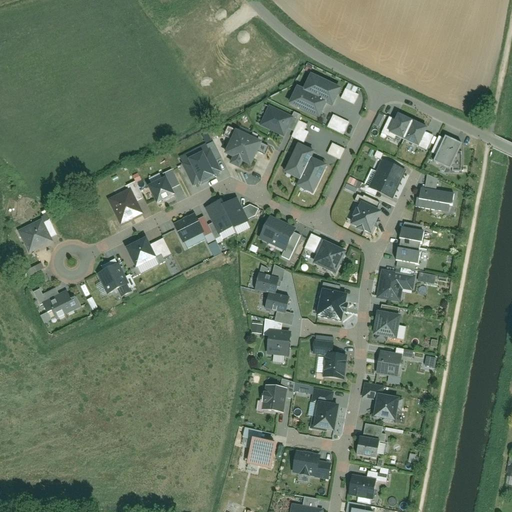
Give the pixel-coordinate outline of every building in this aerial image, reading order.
[(345,93),(314,79),(307,94),(301,91),(291,110),(323,124),(331,108),(336,110),(345,93)] [(343,103),(357,108),(361,99),(357,97),(359,91),(350,87),(343,103)] [(296,115),(294,120),(270,109),(262,129),(287,141),(290,133),(296,136),(301,125),(304,119),(296,115)] [(381,114),(378,125),(384,127),(387,115),(381,114)] [(419,148),(427,130),(398,116),(390,134),(419,148)] [(329,131),(346,139),(351,127),(335,118),(329,131)] [(307,134),(309,129),(301,125),(296,136),(293,142),(300,145),(287,178),(303,186),(300,192),(315,199),(329,170),(316,164),(318,157),(306,149),(311,136),(307,134)] [(236,164),(234,170),(243,174),(245,168),(254,172),(264,147),(238,134),(227,160),(236,164)] [(465,150),(441,140),(433,157),(440,161),(437,168),(442,170),(439,177),(448,181),(451,174),(455,177),(465,177),(465,150)] [(346,153),(335,147),(329,157),(342,164),(346,153)] [(198,161),(184,167),(195,190),(201,187),(203,189),(219,182),(217,179),(224,176),(212,152),(210,153),(208,148),(194,155),(198,161)] [(405,172),(383,162),(377,174),(372,171),(365,187),(392,199),(405,172)] [(178,200),(169,183),(162,185),(158,178),(150,181),(154,188),(151,190),(161,209),(178,200)] [(440,183),(429,178),(427,192),(422,191),(421,212),(454,216),(455,197),(439,194),(440,183)] [(146,202),(137,185),(129,190),(131,193),(110,204),(123,229),(146,218),(139,205),(146,202)] [(385,217),(379,214),(381,208),(366,200),(365,202),(359,199),(356,207),(362,210),(353,229),(375,241),(385,217)] [(245,213),(239,203),(228,209),(225,205),(206,212),(224,245),(238,237),(240,239),(253,232),(250,224),(259,221),(261,214),(253,209),(245,213)] [(197,218),(177,228),(185,247),(204,237),(209,247),(217,244),(206,221),(200,224),(197,218)] [(304,240),(297,237),(298,233),(272,221),(262,244),(285,255),(283,261),(292,265),(304,240)] [(46,226),(42,223),(20,234),(31,257),(55,245),(53,242),(59,239),(52,224),(46,226)] [(378,303),(404,307),(405,295),(416,296),(417,286),(437,289),(438,279),(417,275),(418,270),(422,270),(424,258),(422,258),(424,250),(426,250),(427,236),(424,236),(424,229),(406,227),(405,232),(403,232),(401,246),(403,246),(402,253),(399,252),(397,266),(399,267),(398,277),(383,274),(378,303)] [(149,243),(129,253),(139,273),(160,264),(159,261),(164,259),(165,262),(174,258),(165,243),(152,249),(149,243)] [(350,257),(328,247),(316,270),(339,279),(350,257)] [(104,275),(99,278),(103,285),(97,288),(103,301),(122,297),(124,303),(135,297),(133,293),(138,290),(132,279),(128,282),(118,264),(103,271),(104,275)] [(45,272),(43,266),(31,273),(34,278),(45,272)] [(287,274),(276,269),(274,280),(270,280),(270,273),(263,269),(257,295),(271,299),(268,313),(278,317),(277,325),(284,329),(294,330),(295,319),(290,317),(292,302),(280,298),(281,285),(284,286),(287,274)] [(344,291),(326,287),(320,322),(345,328),(346,319),(350,319),(352,310),(348,310),(349,300),(343,299),(344,291)] [(42,309),(44,308),(49,317),(43,320),(45,328),(79,313),(70,295),(61,298),(58,292),(44,298),(42,294),(36,297),(42,309)] [(401,311),(384,308),(383,317),(380,316),(376,341),(400,345),(400,343),(406,344),(408,329),(402,329),(404,320),(400,319),(401,311)] [(265,340),(270,340),(269,358),(291,360),(293,336),(284,335),(284,329),(277,325),(266,323),(265,340)] [(335,341),(318,340),(315,356),(320,358),(316,380),(348,385),(349,359),(345,359),(345,353),(341,351),(335,351),(335,341)] [(401,383),(404,361),(414,362),(415,354),(398,351),(397,357),(382,354),(380,379),(401,383)] [(289,394),(268,390),(263,413),(285,417),(289,394)] [(336,396),(315,393),(314,405),(320,406),(317,433),(339,436),(342,409),(335,408),(336,396)] [(380,417),(403,421),(408,399),(384,394),(380,417)] [(364,436),(360,456),(384,459),(387,440),(364,436)] [(279,451),(256,446),(251,469),(274,474),(279,451)] [(324,460),(298,455),(294,477),(331,484),(334,469),(323,467),(324,460)] [(357,474),(353,494),(378,498),(381,479),(357,474)]
